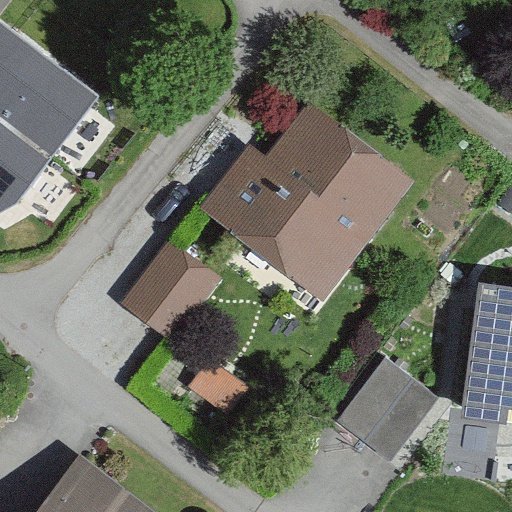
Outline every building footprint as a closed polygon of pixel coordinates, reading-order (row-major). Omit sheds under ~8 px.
[(511,0),(502,0),(511,8),(511,0)] [(0,34),(0,226),(4,230),(98,109),(0,34)] [(262,164),(246,152),(198,214),(318,307),(412,186),(308,105),(262,164)] [(217,285),(166,248),(119,308),(169,347),(217,285)] [(511,291),(477,287),(460,423),(501,428),(503,412),(511,413),(511,291)] [(438,397),(386,357),(338,420),(391,460),(438,397)] [(243,391),(205,369),(186,401),(223,424),(243,391)] [(142,511),(74,461),(35,511),(142,511)]
